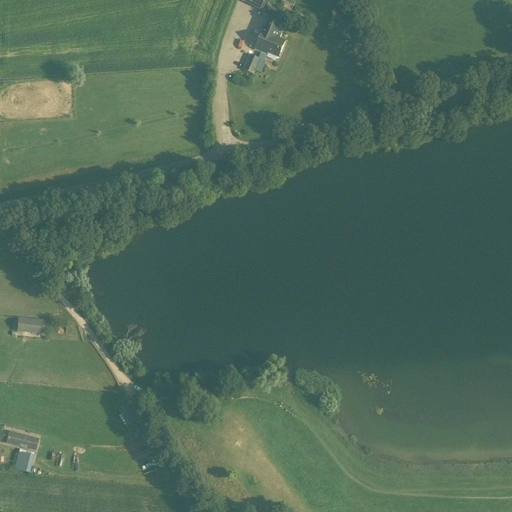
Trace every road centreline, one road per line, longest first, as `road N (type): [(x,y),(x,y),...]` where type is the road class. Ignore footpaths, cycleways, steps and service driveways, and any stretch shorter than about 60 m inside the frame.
road 1 (unclassified): [(0,206),(511,84)]
road 2 (track): [(120,386),(0,231)]
